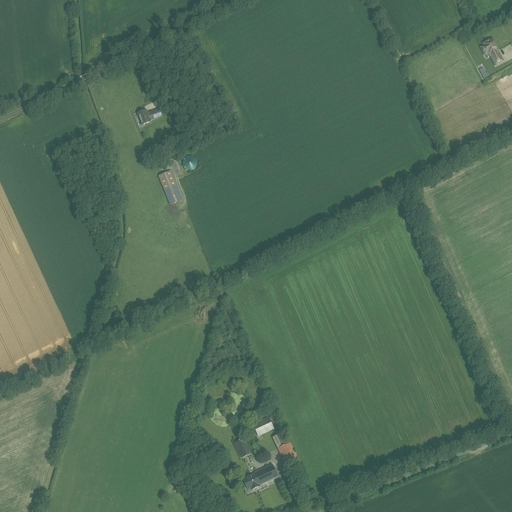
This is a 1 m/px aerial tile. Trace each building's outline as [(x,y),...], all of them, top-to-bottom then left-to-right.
[(504,64),(492,40),(483,44),(484,46),(480,48),(486,59),(490,57),(495,68),(504,64)] [(487,73),(485,73),(482,68),(478,70),(483,79),(488,76),(487,73)] [(159,110),(147,114),(150,121),(162,116),(159,110)] [(146,111),(138,114),(142,125),(150,122),(150,121),(147,114),(146,111)] [(198,166),(198,164),(198,163),(197,162),(197,161),(196,160),(195,159),(193,158),(192,158),(191,158),(190,158),(188,159),(187,159),(186,160),(186,161),(185,162),(185,164),(185,165),(185,166),(186,167),(186,169),(187,169),(188,170),(190,171),(191,171),(192,171),(194,170),(195,170),(196,169),(197,168),(197,167),(198,166)] [(171,173),(158,178),(170,207),(183,201),(171,173)] [(275,430),(270,419),(253,427),(258,437),(275,430)] [(278,435),(271,438),(286,470),(297,464),(289,446),(284,448),(278,435)] [(251,456),(245,441),(233,446),(239,461),(251,456)] [(278,479),(273,468),(243,481),(248,492),(278,479)]
